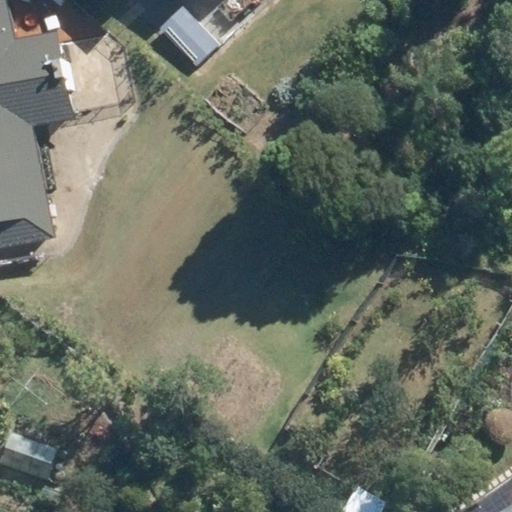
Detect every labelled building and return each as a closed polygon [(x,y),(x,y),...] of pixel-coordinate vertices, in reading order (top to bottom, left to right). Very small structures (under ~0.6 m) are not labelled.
[(0,0),(0,248),(70,235),(47,123),(95,114),(79,29),(33,39),(25,0),(0,0)] [(196,8),(174,25),(204,62),(226,45),(196,8)] [(54,445),(22,434),(13,463),(45,474),(54,445)] [(392,511),(396,505),(367,489),(352,511),(392,511)] [(511,511),(511,492),(483,511),(511,511)]
